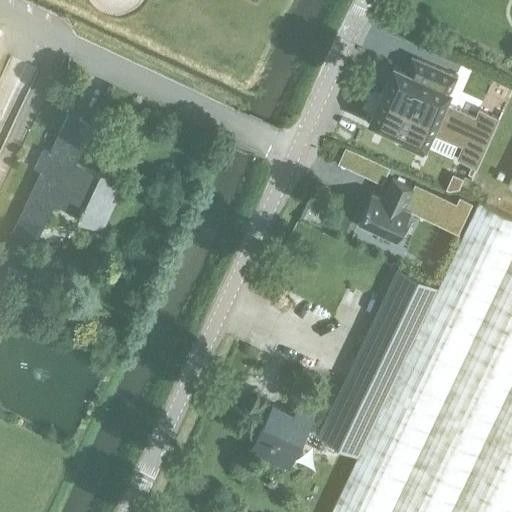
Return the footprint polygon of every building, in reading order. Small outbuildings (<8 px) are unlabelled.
[(394,65),(382,93),(488,140),(499,116),(480,107),(476,116),(444,102),(456,75),(417,58),(410,72),(394,65)] [(382,93),(369,121),(391,130),(391,131),(402,135),(399,142),(422,153),(432,130),(463,144),(457,157),(477,166),(488,140),(382,93)] [(94,122),(69,111),(50,151),(44,148),(35,167),(41,170),(13,230),(35,241),(57,192),(82,204),(76,216),(101,228),(115,199),(111,197),(121,177),(108,171),(106,177),(100,174),(101,171),(76,159),(94,122)] [(383,196),(372,191),(358,220),(362,222),(363,226),(370,229),(374,228),(397,238),(404,223),(408,221),(411,215),(410,211),(411,209),(404,206),(413,186),(393,177),(383,196)] [(398,267),(368,332),(407,350),(358,453),(329,511),(511,511),(511,214),(478,199),(437,285),(398,267)] [(345,447),(358,453),(407,350),(368,332),(319,434),(307,428),(315,411),(299,404),(293,417),(287,414),(288,411),(273,404),(252,448),(280,461),(289,465),(296,450),(302,438),(322,448),(326,438),(345,447)]
